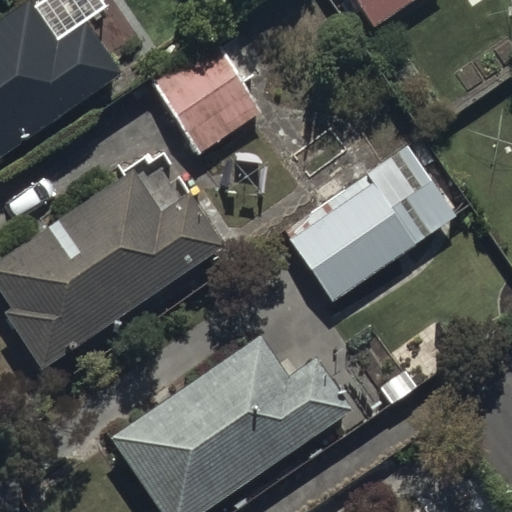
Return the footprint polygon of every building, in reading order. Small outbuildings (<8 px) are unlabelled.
[(0,144),(113,68),(76,14),(49,32),(27,0),(10,0),(0,7),(0,144)] [(349,0),(374,36),(427,0),(349,0)] [(144,77),(198,156),(267,110),(212,30),(144,77)] [(281,224),(334,301),(456,219),(403,142),(281,224)] [(0,251),(0,291),(48,362),(197,261),(223,243),(181,181),(155,199),(130,163),(0,251)] [(107,428),(164,511),(189,511),(319,424),(346,405),(307,348),(280,367),(254,329),(107,428)] [(511,511),(511,478),(492,491),(506,511),(511,511)]
